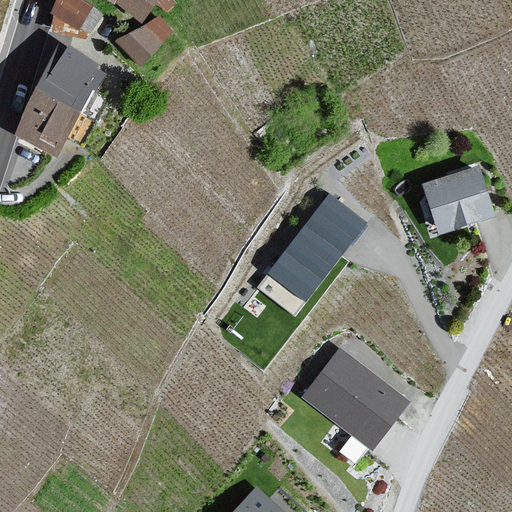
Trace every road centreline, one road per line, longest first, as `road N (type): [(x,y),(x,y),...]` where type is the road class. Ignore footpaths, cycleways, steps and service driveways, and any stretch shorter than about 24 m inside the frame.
road 1 (unclassified): [(413,511),(441,434),(511,295)]
road 2 (tertiary): [(42,0),(0,143)]
